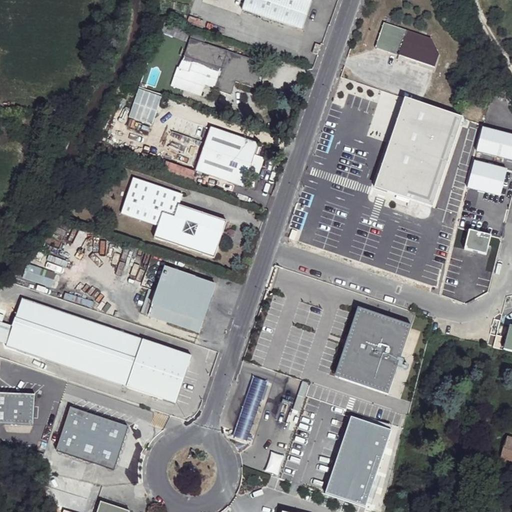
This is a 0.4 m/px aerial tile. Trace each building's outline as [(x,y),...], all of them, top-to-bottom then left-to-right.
[(310,0),(245,0),(242,9),(303,30),(314,1),(310,0)] [(179,26),(162,21),(158,30),(175,36),(179,26)] [(383,23),(374,48),(435,68),(438,57),(431,39),(383,23)] [(190,39),(180,68),(178,67),(171,86),(202,96),(206,84),(216,87),(215,90),(232,95),(233,94),(237,81),(257,87),(261,77),(265,64),(190,39)] [(316,45),(313,55),(320,57),(324,48),(316,45)] [(152,126),(162,96),(138,88),(128,118),(152,126)] [(462,116),(405,96),(374,186),(434,206),(462,116)] [(212,128),(197,170),(245,188),(260,144),(212,128)] [(193,180),(195,170),(165,164),(163,175),(193,180)] [(122,215),(159,228),(156,239),(216,260),(229,222),(180,206),(184,196),(134,179),(122,215)] [(324,253),(329,238),(312,233),(307,249),(324,253)] [(28,264),(23,279),(52,289),(57,274),(28,264)] [(203,335),(219,288),(167,271),(151,317),(203,335)] [(24,302),(7,350),(178,407),(195,360),(24,302)] [(408,328),(355,310),(332,378),(386,396),(408,328)] [(268,384),(255,379),(235,439),(248,443),(268,384)] [(0,425),(34,428),(36,396),(0,394),(0,425)] [(129,427),(71,408),(57,452),(115,471),(129,427)] [(511,439),(507,438),(499,461),(511,465),(511,439)] [(270,453),(264,472),(277,476),(282,456),(270,453)] [(103,502),(99,511),(133,511),(134,511),(103,502)]
